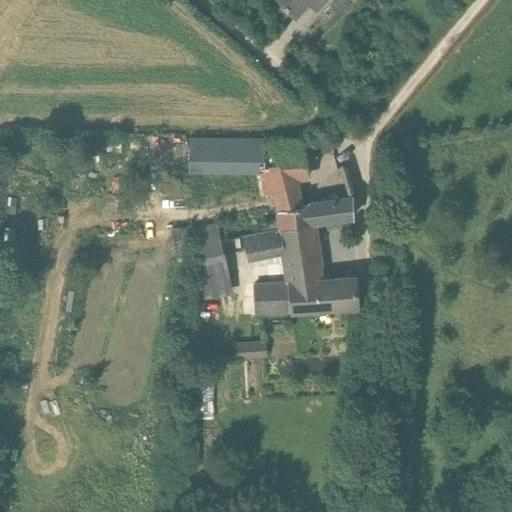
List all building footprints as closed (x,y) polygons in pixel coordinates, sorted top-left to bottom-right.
[(277,0),(295,17),(306,4),(316,13),(327,0),(277,0)] [(104,143),(86,142),(86,156),(103,156),(104,143)] [(242,235),(242,236),(313,222),(351,216),(351,217),(353,217),(352,199),(309,205),(299,206),(290,165),(305,163),(300,142),(279,154),(280,179),(271,180),(272,183),(262,197),(277,194),(280,210),(277,210),(278,220),(265,223),(266,230),(242,235)] [(203,149),(203,183),(272,183),(271,180),(280,179),(279,154),(279,149),(203,149)] [(321,280),(313,222),(242,236),(247,262),(283,255),(287,282),(254,284),(256,315),(356,307),(355,277),(321,280)] [(191,229),(198,258),(223,253),(217,224),(191,229)] [(223,253),(198,258),(196,278),(199,278),(203,299),(232,294),(223,253)] [(265,341),(233,343),(234,360),(266,358),(265,341)] [(216,421),(215,377),(196,377),(197,421),(216,421)]
